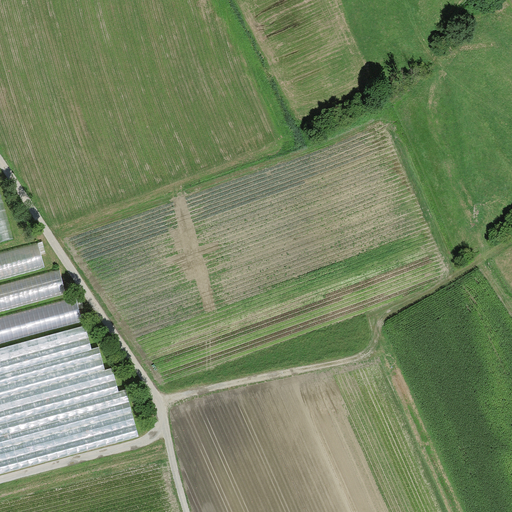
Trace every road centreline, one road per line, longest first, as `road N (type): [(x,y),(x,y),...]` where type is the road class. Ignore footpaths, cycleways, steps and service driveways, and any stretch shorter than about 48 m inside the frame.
road 1 (track): [(165,432),(151,384),(0,157)]
road 2 (track): [(165,432),(0,479)]
